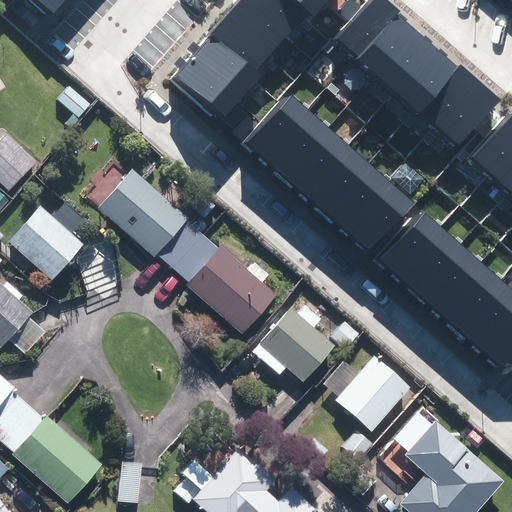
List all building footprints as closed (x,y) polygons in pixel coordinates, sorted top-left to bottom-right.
[(33,0),(45,10),(54,0),(33,0)] [(318,0),(235,0),(168,76),(215,117),(318,0)] [(359,0),(327,36),(447,143),(487,99),(376,0),(359,0)] [(90,104),(69,86),(58,98),(79,117),(90,104)] [(263,157),(308,108),(291,93),(246,142),(263,157)] [(283,176),(329,127),(308,108),(263,157),(283,176)] [(465,154),(511,195),(511,115),(505,109),(465,154)] [(350,146),(329,127),(283,176),(305,195),(350,146)] [(0,144),(0,184),(10,194),(37,163),(6,137),(0,144)] [(369,163),(350,146),(305,195),(324,213),(369,163)] [(390,182),(369,163),(324,213),(346,232),(390,182)] [(240,190),(215,166),(199,181),(223,206),(240,190)] [(172,266),(202,232),(187,219),(188,217),(133,170),(99,207),(154,256),(157,253),(172,266)] [(413,203),(390,182),(346,232),(369,252),(413,203)] [(8,241),(52,279),(84,244),(41,205),(8,241)] [(395,273),(440,224),(423,209),(378,258),(395,273)] [(0,213),(0,223),(8,230),(16,222),(3,210),(0,213)] [(415,292),(460,243),(440,224),(395,273),(415,292)] [(218,246),(202,232),(172,266),(188,281),(186,284),(243,333),(277,295),(262,282),(269,273),(255,260),(247,269),(220,245),(218,246)] [(481,262),(460,243),(415,292),(436,311),(481,262)] [(501,280),(481,262),(436,311),(456,329),(501,280)] [(511,309),(511,289),(501,280),(456,329),(478,348),(511,309)] [(9,338),(25,352),(44,331),(28,316),(33,311),(0,281),(0,346),(0,347),(9,338)] [(287,366),(303,380),(334,345),(313,327),(322,318),(305,303),(297,313),(291,308),(253,351),(280,374),(287,366)] [(511,355),(511,309),(478,348),(501,368),(511,355)] [(332,336),(347,348),(359,331),(345,320),(332,336)] [(335,399),(372,431),(411,386),(373,354),(357,372),(343,360),(324,384),(338,396),(335,399)] [(0,436),(29,405),(12,389),(14,387),(0,374),(0,436)] [(43,418),(29,405),(0,436),(0,439),(13,452),(12,452),(67,502),(100,465),(45,415),(43,418)] [(400,503),(411,511),(475,511),(503,481),(434,420),(404,454),(426,473),(400,503)] [(374,443),(357,427),(341,443),(357,460),(374,443)] [(319,511),(291,487),(278,501),(265,489),(274,479),(238,447),(193,498),(209,511),(319,511)] [(118,501),(140,501),(141,462),(119,461),(118,501)] [(0,511),(11,511),(0,496),(0,511)]
